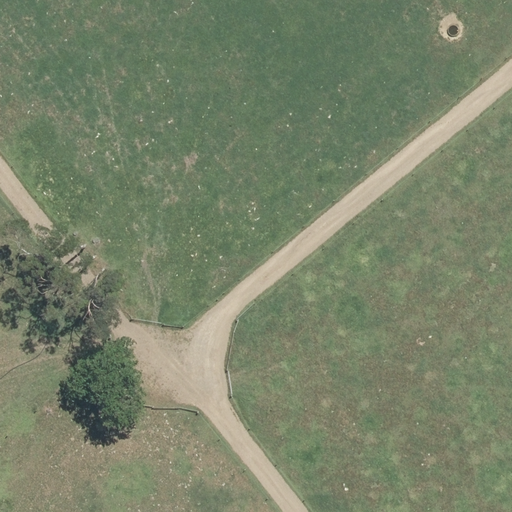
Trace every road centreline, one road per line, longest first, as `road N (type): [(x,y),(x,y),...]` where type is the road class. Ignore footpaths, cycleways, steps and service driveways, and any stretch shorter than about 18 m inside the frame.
road 1 (track): [(297,511),(178,357),(134,341),(0,168)]
road 2 (track): [(178,357),(511,75)]
